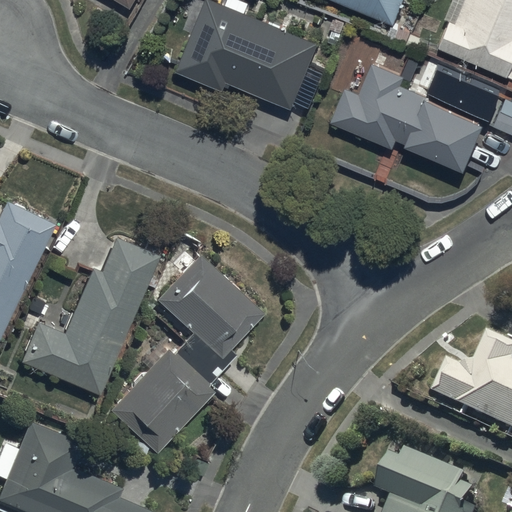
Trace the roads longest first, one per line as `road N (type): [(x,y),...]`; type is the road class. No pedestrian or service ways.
road 1 (residential): [(386,308),(341,258),(231,179),(51,98),(0,62)]
road 2 (residential): [(246,511),(271,450),(320,375),(386,308)]
road 3 (residential): [(386,308),(511,221)]
